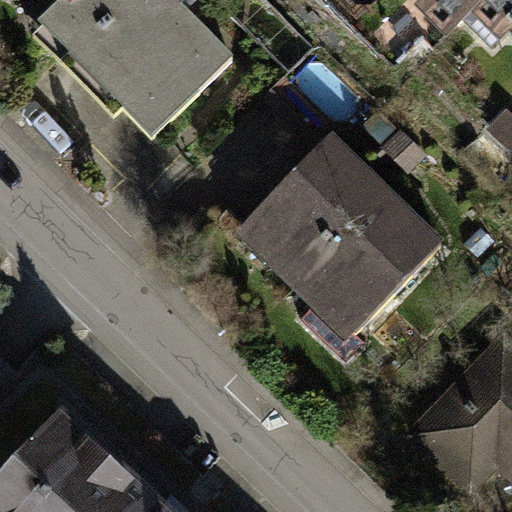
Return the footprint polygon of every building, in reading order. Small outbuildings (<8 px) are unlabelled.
[(55,0),(57,2),(35,23),(40,28),(31,36),(115,125),(123,116),(152,146),(234,67),(182,12),(188,6),(194,0),(55,0)] [(511,0),(419,0),(415,4),(448,37),(465,19),(496,50),(511,34),(511,0)] [(511,119),(506,113),(488,132),(511,155),(511,119)] [(428,158),(400,132),(371,162),(399,189),(428,158)] [(334,139),(236,242),(346,347),(444,245),(385,188),(334,139)] [(511,338),(511,337),(408,441),(471,503),(497,478),(511,492),(511,338)] [(0,359),(0,401),(21,379),(0,359)] [(165,511),(58,418),(0,481),(0,511),(165,511)]
